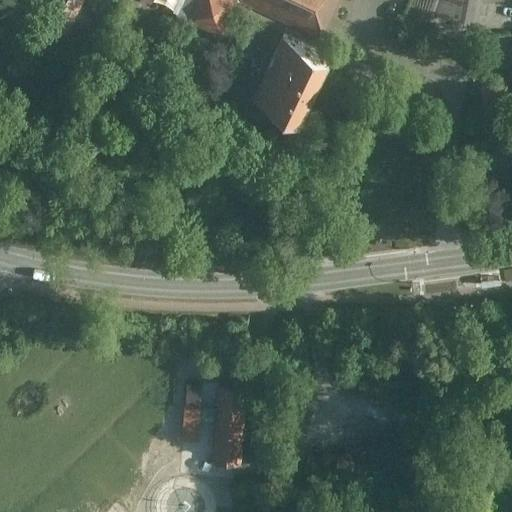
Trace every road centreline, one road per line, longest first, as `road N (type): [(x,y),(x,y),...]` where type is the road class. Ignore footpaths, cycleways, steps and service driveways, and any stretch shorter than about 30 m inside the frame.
road 1 (secondary): [(452,267),(174,286),(4,259)]
road 2 (unclassified): [(452,267),(458,89),(475,0)]
